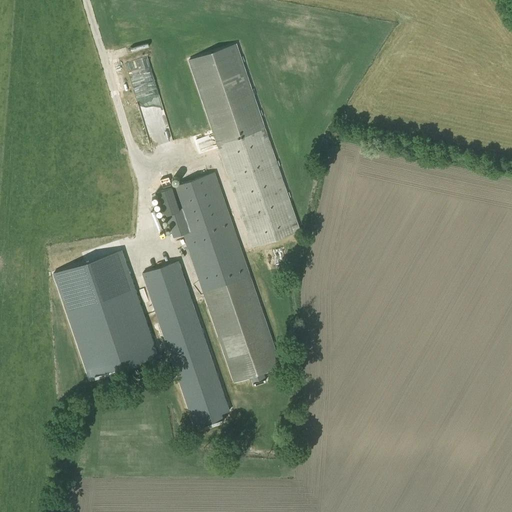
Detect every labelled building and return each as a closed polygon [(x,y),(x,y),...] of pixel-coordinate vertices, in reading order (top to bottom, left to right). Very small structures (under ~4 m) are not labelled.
[(188,59),(253,246),(299,230),(264,128),(236,44),(188,59)] [(148,55),(127,62),(133,83),(138,81),(136,77),(137,77),(135,71),(151,66),(148,55)] [(183,233),(235,382),(282,366),(214,172),(157,192),(173,237),(183,233)] [(158,357),(122,250),(53,273),(90,380),(158,357)] [(197,421),(200,429),(224,421),(221,413),(229,410),(178,261),(142,273),(193,423),(197,421)]
